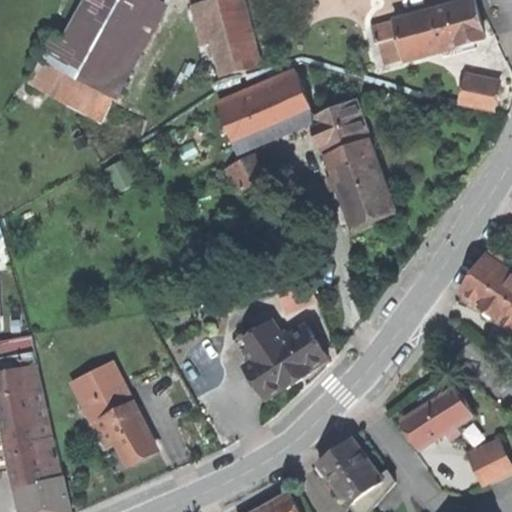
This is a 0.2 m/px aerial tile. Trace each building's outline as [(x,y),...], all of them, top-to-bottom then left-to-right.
[(169,10),(167,0),(93,0),(72,42),(57,35),(33,77),(107,118),(169,10)] [(243,0),(213,0),(206,2),(211,18),(246,9),(243,0)] [(401,34),(408,59),(487,37),(482,19),(476,0),(471,0),(397,20),(401,34)] [(198,22),(211,19),(211,18),(206,2),(194,5),(198,22)] [(261,67),(246,9),(211,18),(211,19),(226,76),(261,67)] [(378,41),(401,34),(397,20),(374,27),(378,41)] [(238,147),(315,114),(296,71),(219,104),(238,147)] [(471,75),(465,105),(497,111),(502,81),(471,75)] [(313,117),(327,155),(369,139),(355,101),(313,117)] [(327,155),(353,226),(375,218),(396,210),(369,139),(327,155)] [(242,163),(229,170),(240,191),(253,184),(242,163)] [(494,247),(487,257),(499,265),(506,255),(494,247)] [(475,273),(463,291),(483,305),(482,307),(498,318),(499,317),(511,325),(511,274),(499,265),(487,257),(475,273)] [(280,294),(286,310),(317,298),(311,282),(280,294)] [(247,349),(255,361),(286,341),(274,323),(254,336),(258,342),(247,349)] [(255,361),(247,366),(268,398),(286,385),(288,388),(299,380),(311,372),(309,370),(328,358),(307,327),(286,341),(255,361)] [(0,342),(0,399),(21,511),(71,511),(53,439),(39,441),(25,370),(39,367),(32,336),(0,342)] [(116,344),(129,375),(141,370),(127,339),(116,344)] [(122,384),(121,385),(112,366),(72,385),(95,422),(88,425),(91,431),(97,428),(107,447),(117,442),(128,463),(141,456),(156,449),(122,384)] [(53,439),(39,367),(25,370),(39,441),(53,439)] [(418,396),(425,407),(441,396),(435,386),(425,392),(418,396)] [(406,418),(424,447),(450,431),(456,427),(474,416),(456,387),(441,396),(425,407),(406,418)] [(478,424),(490,447),(499,442),(487,419),(478,424)] [(460,434),(456,427),(450,431),(454,438),(460,434)] [(337,450),(319,463),(350,504),(355,501),(363,511),(367,511),(395,481),(388,471),(382,476),(354,437),(337,450)] [(490,447),(471,456),(486,485),(511,471),(511,468),(499,442),(490,447)] [(511,480),(511,471),(486,485),(490,492),(511,480)] [(258,511),(302,511),(292,494),(264,509),(258,511)]
